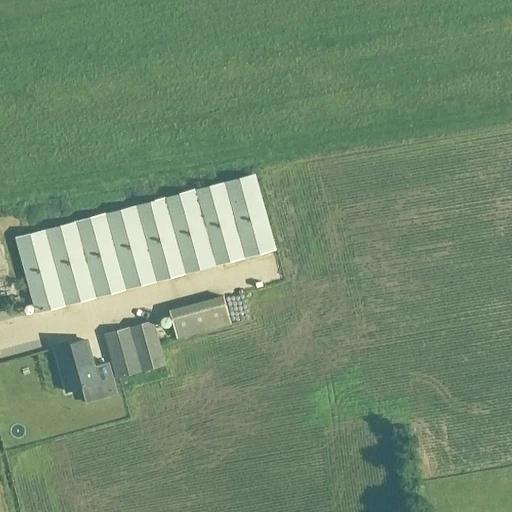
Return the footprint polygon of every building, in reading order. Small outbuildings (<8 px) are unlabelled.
[(275,250),(255,176),(15,240),(34,314),(275,250)] [(176,341),(231,325),(223,296),(168,311),(176,341)] [(234,302),(242,324),(255,319),(247,297),(234,302)] [(164,367),(152,323),(105,336),(116,380),(164,367)] [(85,341),(54,350),(66,392),(97,384),(85,341)]
